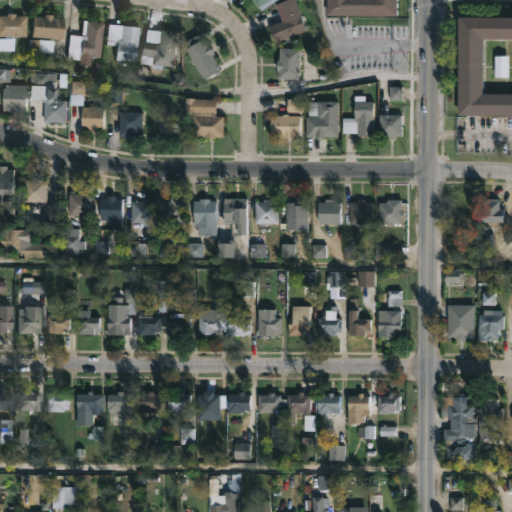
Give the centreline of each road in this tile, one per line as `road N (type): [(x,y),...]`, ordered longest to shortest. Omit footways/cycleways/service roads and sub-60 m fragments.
road 1 (residential): [(0,133),(127,168),(511,171)]
road 2 (residential): [(511,371),(0,364)]
road 3 (tertiary): [(427,511),(429,0)]
road 4 (residential): [(245,168),(241,35),(208,9),(171,0)]
